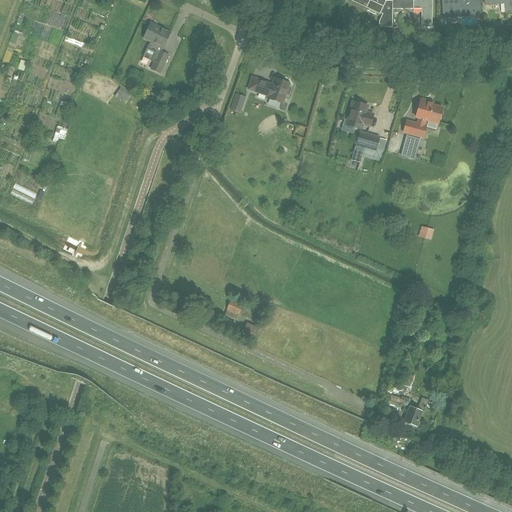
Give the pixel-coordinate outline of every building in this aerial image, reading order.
[(354,0),(354,2),(379,15),(380,12),(383,14),(379,21),(379,27),(392,28),(392,9),(392,1),(386,1),(383,0),(354,0)] [(392,0),(392,1),(392,9),(413,10),(413,4),(422,4),(422,27),(431,27),(431,0),(392,0)] [(441,0),(443,12),(443,15),(443,18),(455,17),(455,14),(464,13),(481,12),(480,0),(441,0)] [(511,0),(484,0),(485,4),(504,2),(503,0),(506,0),(507,13),(511,12),(511,0)] [(150,24),(144,38),(151,42),(148,48),(155,51),(150,60),(154,62),(151,69),(160,74),(169,56),(161,52),(163,48),(170,33),(150,24)] [(275,79),(273,85),(270,84),(268,82),(264,81),(262,81),(252,78),(248,90),(269,97),(268,99),(282,104),(289,84),(275,79)] [(121,90),(116,98),(126,104),(131,97),(121,90)] [(234,100),(231,110),(240,113),(243,104),(245,98),(236,94),(234,100)] [(431,102),(421,99),(416,118),(419,118),(417,124),(407,121),(403,133),(423,138),(426,127),(424,126),(426,120),(438,124),(442,108),(430,105),(431,102)] [(362,124),(370,126),(373,115),(365,113),(367,106),(353,102),(348,121),(345,120),(344,124),(361,129),(362,124)] [(380,150),(376,149),(379,138),(360,133),(352,160),(361,162),(363,155),(369,157),(377,159),(380,150)] [(230,303),(226,310),(225,315),(236,320),(238,315),(249,319),(253,310),(231,301),(230,303)] [(402,397),(400,403),(407,406),(409,399),(402,397)] [(423,413),(425,409),(427,405),(428,401),(422,399),(417,410),(409,406),(403,422),(417,428),(423,413)] [(395,438),(396,437),(397,433),(394,432),(396,426),(391,425),(392,423),(379,418),(375,428),(375,430),(395,438)]
